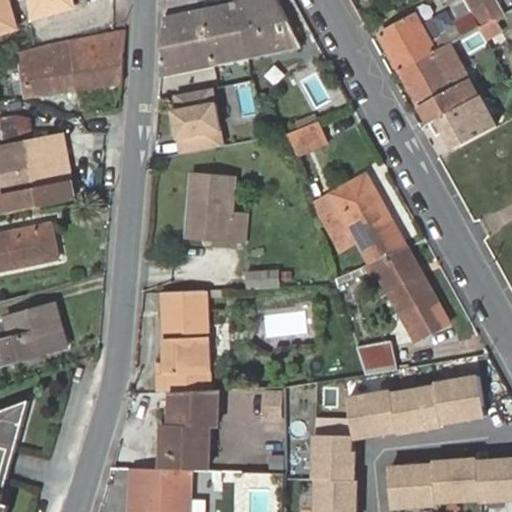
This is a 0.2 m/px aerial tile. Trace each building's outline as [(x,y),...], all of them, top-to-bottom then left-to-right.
[(0,0),(0,34),(14,30),(4,0),(0,0)] [(220,66),(248,60),(243,28),(249,26),(244,3),(243,0),(226,0),(228,6),(166,18),(161,78),(219,68),(220,66)] [(243,28),(248,60),(301,49),(275,0),(259,0),(244,3),(249,26),(243,28)] [(503,16),(499,10),(501,8),(496,0),(465,0),(480,28),(493,21),(503,16)] [(381,35),(401,71),(439,51),(435,41),(444,36),(434,18),(424,24),(418,15),(381,35)] [(461,61),(502,39),(493,21),(480,28),(465,37),(439,51),(401,71),(430,124),(478,98),(479,98),(472,82),(461,61)] [(73,92),(118,85),(122,37),(66,49),(73,92)] [(27,101),(73,92),(66,49),(19,59),(27,101)] [(174,113),(183,158),(225,150),(212,89),(176,97),(179,112),(174,113)] [(478,98),(430,124),(438,137),(451,130),(462,147),(495,129),(485,112),(486,111),(479,98),(478,98)] [(0,133),(2,141),(29,136),(27,123),(16,119),(0,123),(0,133)] [(291,139),(296,154),(325,144),(318,123),(289,133),(291,139)] [(101,154),(113,151),(115,130),(103,132),(101,154)] [(94,133),(92,155),(101,154),(103,132),(94,133)] [(0,146),(0,197),(63,185),(53,137),(30,141),(0,146)] [(373,265),(408,248),(368,175),(315,205),(341,252),(360,242),(373,265)] [(187,242),(246,245),(247,215),(234,214),(236,180),(192,176),(187,242)] [(67,206),(63,185),(0,197),(0,218),(18,216),(67,206)] [(0,272),(56,260),(49,230),(0,239),(0,272)] [(451,324),(409,248),(408,248),(373,265),(369,266),(386,294),(391,292),(419,341),(451,324)] [(246,290),(280,289),(279,270),(246,270),(246,290)] [(168,393),(213,391),(209,293),(160,295),(164,374),(155,374),(156,393),(168,393)] [(0,366),(64,347),(54,310),(9,324),(13,339),(0,344),(0,366)] [(357,348),(366,376),(399,370),(392,342),(357,348)] [(486,414),(479,377),(438,384),(439,387),(393,395),(392,392),(350,400),(357,437),(400,429),(400,432),(443,424),(443,421),(486,414)] [(281,421),(281,386),(256,386),(256,421),(281,421)] [(193,470),(209,471),(210,459),(211,428),(219,429),(221,390),(213,391),(168,393),(168,404),(168,426),(161,426),(161,459),(160,469),(193,470)] [(0,505),(12,464),(28,405),(0,415),(0,505)] [(355,435),(316,434),(315,478),(354,479),(355,435)] [(277,467),(279,447),(260,445),(258,465),(277,467)] [(511,460),(480,463),(483,501),(511,499),(511,460)] [(479,461),(436,464),(439,503),(482,499),(479,461)] [(436,467),(392,470),(395,509),(439,506),(436,467)] [(160,469),(135,469),(132,511),(190,511),(192,481),(218,482),(218,471),(209,471),(193,470),(160,469)] [(357,511),(358,480),(320,479),(318,511),(357,511)] [(305,511),(306,495),(286,494),(284,511),(305,511)]
